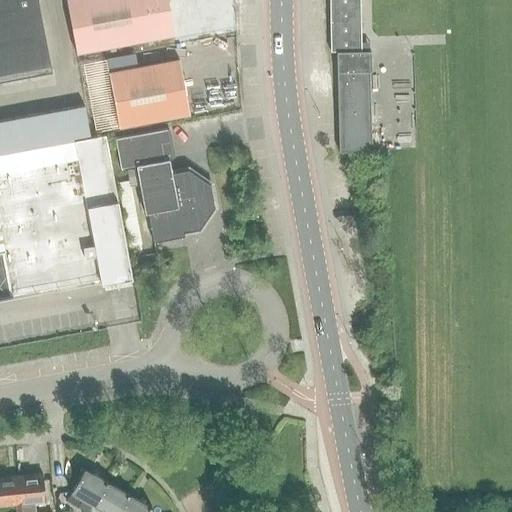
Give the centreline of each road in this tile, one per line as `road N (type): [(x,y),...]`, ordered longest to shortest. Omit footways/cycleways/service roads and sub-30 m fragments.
road 1 (tertiary): [(361,511),(289,124),(281,0)]
road 2 (residential): [(184,359),(224,381),(250,375),(269,356),(275,329),(265,302),(227,283)]
road 3 (residential): [(184,359),(0,397)]
